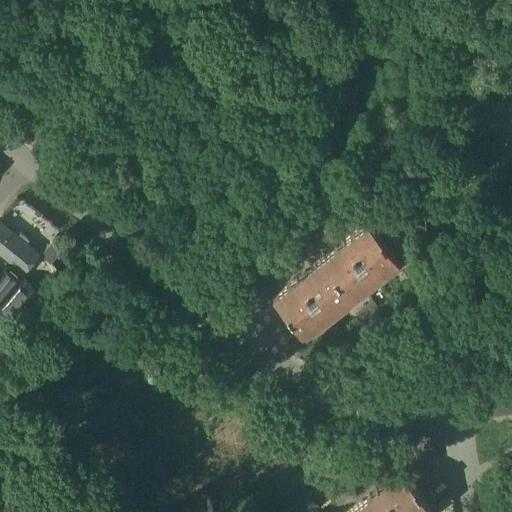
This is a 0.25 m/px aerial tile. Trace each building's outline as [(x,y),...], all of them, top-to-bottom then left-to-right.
[(20,232),(11,243),(34,259),(46,240),(19,219),(14,227),(20,232)] [(399,260),(367,220),(271,296),(303,335),(399,260)] [(64,246),(53,237),(40,253),(50,262),(64,246)] [(0,257),(0,269),(13,279),(18,273),(0,257)] [(40,294),(30,286),(33,282),(23,274),(9,290),(10,292),(0,303),(0,338),(7,330),(0,324),(0,321),(15,305),(24,312),(40,294)] [(426,511),(431,508),(400,468),(344,511),(426,511)]
